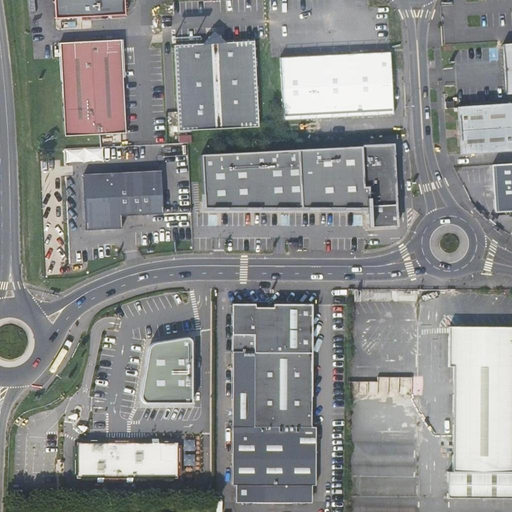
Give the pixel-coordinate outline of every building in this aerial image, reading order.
[(54,0),(55,19),(64,18),(73,18),(125,15),(123,0),(54,0)] [(73,18),(64,18),(64,29),(74,29),(73,18)] [(60,44),(64,137),(126,133),(121,41),(60,44)] [(175,44),(179,131),(258,126),(254,41),(175,44)] [(511,92),(511,43),(503,44),(506,93),(511,92)] [(280,58),(284,120),(393,116),(393,105),(390,53),(369,54),(330,56),(292,58),(280,58)] [(511,103),(458,107),(461,155),(511,151),(511,103)] [(394,145),(363,147),(365,186),(370,186),(371,208),(396,207),(395,158),(394,145)] [(363,147),(300,150),(303,208),(320,208),(337,208),(358,208),(371,208),(370,186),(365,186),(363,147)] [(67,163),(104,161),(104,148),(66,149),(67,163)] [(303,208),(300,150),(202,155),(205,213),(212,213),(229,212),(254,211),(303,208)] [(511,163),(496,165),(493,165),(494,189),(496,213),(511,211),(511,163)] [(164,214),(161,171),(84,175),(87,230),(122,228),(121,216),(164,214)] [(396,207),(371,208),(373,227),(397,225),(396,207)] [(255,304),(232,304),(234,485),(238,485),(238,500),(256,500),(256,485),(296,485),(296,499),(314,499),(314,485),(318,485),(317,426),(313,426),(312,304),(274,304),(274,308),(255,308),(255,304)] [(511,325),(449,326),(449,365),(454,365),(454,457),(450,457),(450,483),(511,483),(511,325)] [(150,352),(142,399),(144,404),(147,406),(193,406),(193,345),(190,340),(159,340),(154,343),(150,352)] [(180,445),(78,445),(78,459),(82,459),(82,469),(79,469),(79,481),(100,481),(100,484),(105,484),(105,481),(128,481),(128,483),(156,483),(156,481),(180,481),(180,445)] [(296,485),(256,485),(256,500),(296,499),(296,485)]
